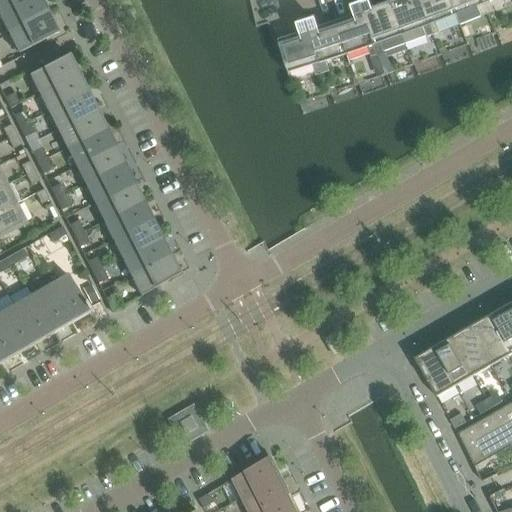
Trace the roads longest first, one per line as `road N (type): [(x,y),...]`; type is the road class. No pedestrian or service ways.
road 1 (residential): [(240,281),(96,0)]
road 2 (residential): [(240,281),(511,129)]
road 3 (residential): [(0,418),(240,281)]
road 4 (residential): [(94,511),(298,398)]
road 5 (residential): [(468,511),(379,349)]
road 6 (residential): [(379,349),(511,273)]
road 7 (residential): [(356,511),(298,398)]
